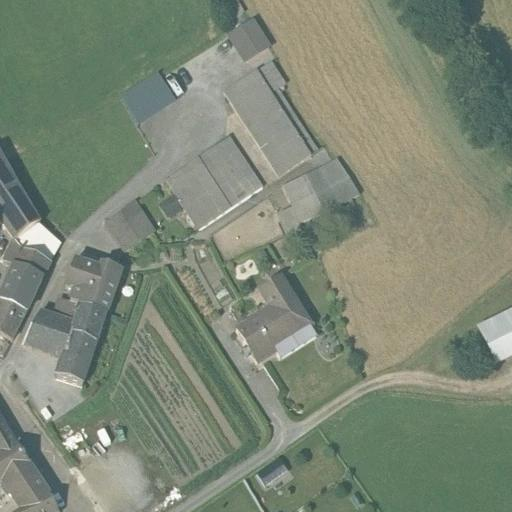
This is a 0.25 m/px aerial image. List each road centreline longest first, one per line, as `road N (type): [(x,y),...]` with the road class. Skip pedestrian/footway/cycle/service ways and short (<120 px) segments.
road 1 (track): [(284,438),(362,387),(396,380),(450,386)]
road 2 (residential): [(94,511),(0,385)]
